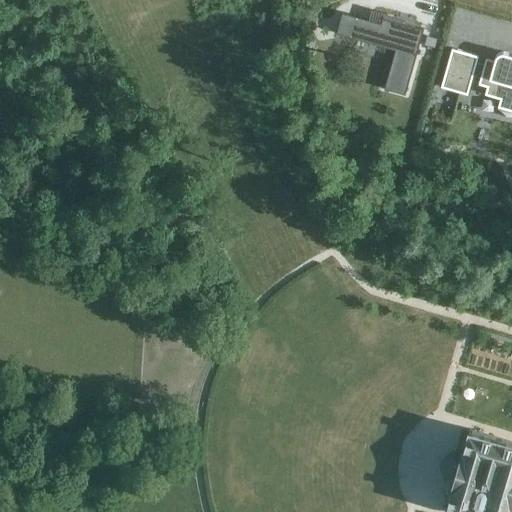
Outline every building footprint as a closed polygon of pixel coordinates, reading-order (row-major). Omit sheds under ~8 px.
[(341,11),(336,32),(394,49),(383,88),(404,93),(423,28),(382,16),(380,22),(341,11)] [(451,47),(440,86),(459,91),(462,78),(470,80),(478,54),(451,47)] [(485,57),(478,83),(486,85),(484,93),(500,97),(497,105),(511,109),(511,53),(504,51),(503,50),(502,51),(501,51),(500,51),(499,51),(498,52),(497,53),(496,53),(496,54),(495,54),(495,55),(495,56),(494,57),(494,59),(485,57)] [(166,283),(184,250),(164,239),(146,271),(166,283)] [(445,511),(508,511),(511,500),(511,440),(473,428),(467,448),(463,446),(445,511)]
